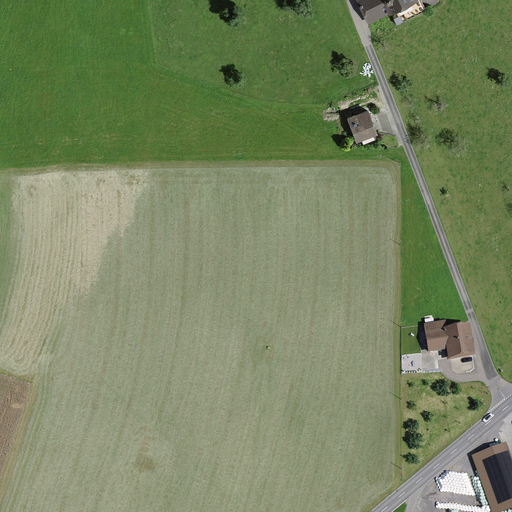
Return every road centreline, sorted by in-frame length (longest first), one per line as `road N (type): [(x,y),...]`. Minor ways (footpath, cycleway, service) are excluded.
road 1 (unclassified): [(352,0),(508,406)]
road 2 (secondary): [(508,406),(381,511)]
